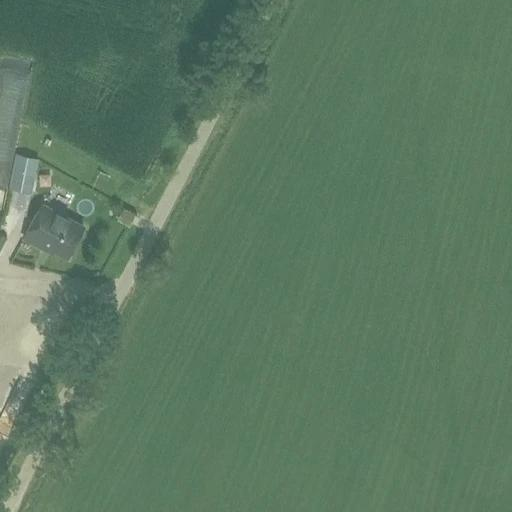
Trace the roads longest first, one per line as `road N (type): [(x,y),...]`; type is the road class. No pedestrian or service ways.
road 1 (unclassified): [(2,511),(272,0)]
road 2 (unknown): [(0,288),(120,296)]
